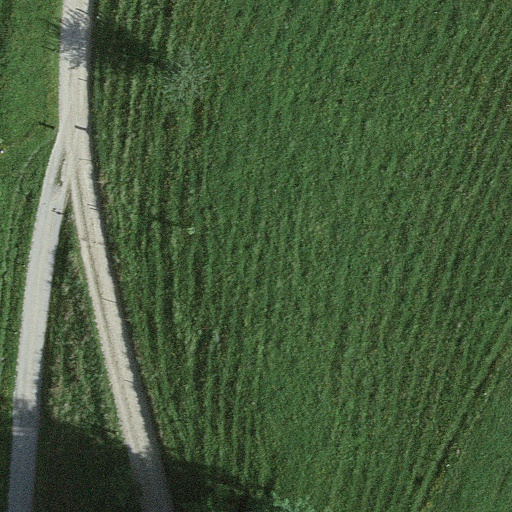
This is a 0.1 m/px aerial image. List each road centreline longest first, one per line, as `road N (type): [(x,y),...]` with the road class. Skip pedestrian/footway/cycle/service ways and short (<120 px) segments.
road 1 (track): [(138,511),(65,145)]
road 2 (track): [(65,145),(47,209),(3,511)]
road 3 (track): [(65,145),(72,0)]
